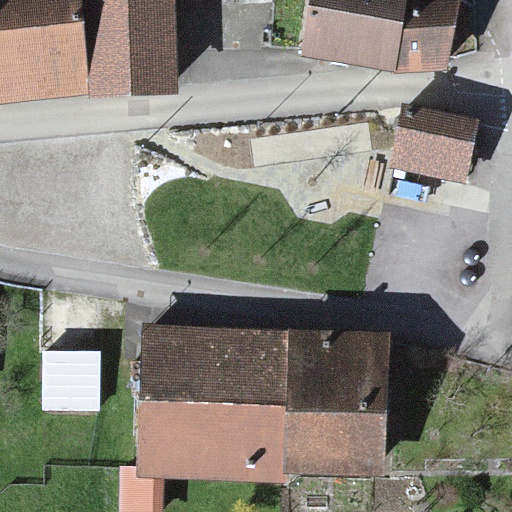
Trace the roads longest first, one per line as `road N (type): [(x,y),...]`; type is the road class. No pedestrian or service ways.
road 1 (residential): [(0,260),(49,275),(448,336),(511,353)]
road 2 (residential): [(0,125),(302,98),(511,90)]
